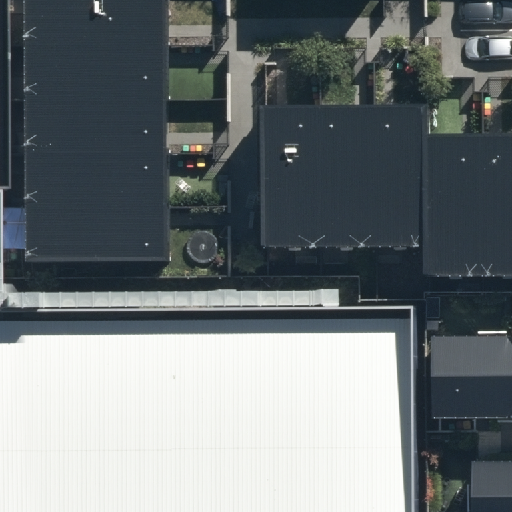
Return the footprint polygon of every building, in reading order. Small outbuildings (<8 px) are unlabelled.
[(170,0),(40,0),(39,259),(172,260),(170,0)] [(436,100),(262,102),(264,249),(430,246),(431,273),(511,272),(511,138),(436,139),(436,100)] [(0,304),(5,180),(0,180),(0,511),(418,511),(418,304),(0,307),(0,304)] [(511,335),(436,336),(437,417),(511,416),(511,335)] [(511,511),(511,461),(472,462),(472,511),(511,511)]
